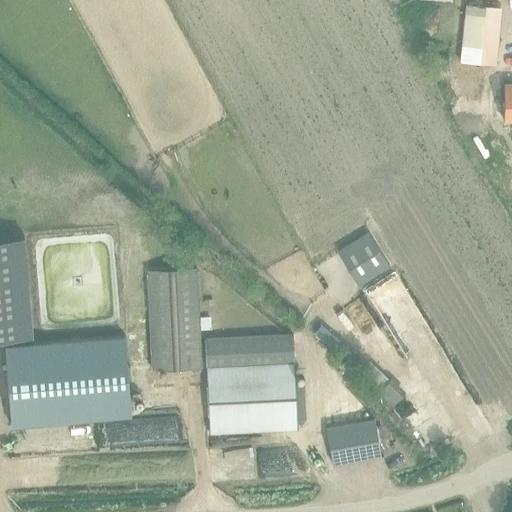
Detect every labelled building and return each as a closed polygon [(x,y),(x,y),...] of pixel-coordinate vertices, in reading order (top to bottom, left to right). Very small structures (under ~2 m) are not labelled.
[(467,3),(461,60),(494,63),(500,7),(467,3)] [(511,81),(503,82),(503,118),(511,118),(511,81)] [(371,231),(339,250),(359,284),(391,265),(371,231)] [(0,337),(33,335),(24,235),(0,237),(0,337)] [(406,257),(380,274),(423,340),(449,323),(406,257)] [(148,269),(152,369),(201,366),(197,266),(148,269)] [(339,305),(349,294),(333,280),(323,291),(339,305)] [(314,331),(378,388),(388,376),(370,359),(367,362),(359,355),(358,356),(321,324),(314,331)] [(295,361),(294,342),(293,334),(205,338),(206,366),(210,432),(298,427),(297,419),(296,391),(295,361)] [(12,425),(131,415),(125,335),(5,345),(12,425)] [(509,413),(486,375),(470,384),(493,422),(509,413)] [(378,390),(392,404),(405,390),(391,377),(378,390)] [(305,391),(296,391),(297,419),(306,419),(305,391)] [(193,428),(194,401),(161,399),(159,426),(193,428)] [(333,463),(381,454),(374,417),(326,427),(333,463)]
